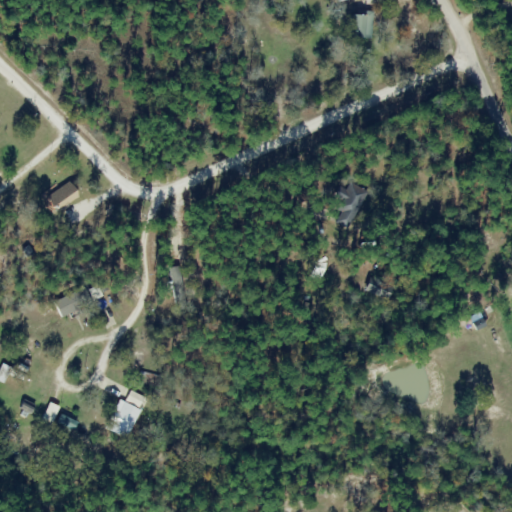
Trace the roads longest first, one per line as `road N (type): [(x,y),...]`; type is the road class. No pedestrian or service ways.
road 1 (residential): [(473,65),(166,202),(145,194),(0,59)]
road 2 (residential): [(511,139),(440,0)]
